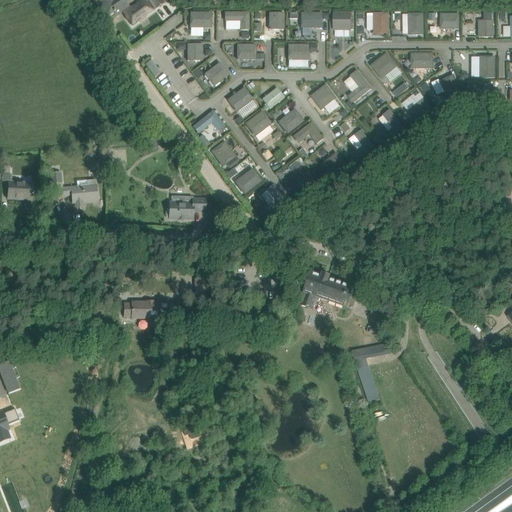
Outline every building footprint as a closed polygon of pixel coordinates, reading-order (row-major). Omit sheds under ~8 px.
[(92,0),(106,21),(110,18),(111,19),(120,13),(119,12),(128,6),(124,0),(92,0)] [(148,3),(145,0),(143,0),(123,14),(132,26),(153,11),(148,3)] [(149,2),(156,11),(166,3),(163,0),(145,0),(148,3),(149,2)] [(211,28),(211,14),(191,13),(191,28),(197,28),(198,29),(199,29),(200,28),(211,28)] [(249,30),(248,13),(225,13),(225,15),(225,17),(225,18),(225,20),(225,22),(240,21),(240,30),(249,30)] [(351,30),(351,13),(333,13),(333,30),(351,30)] [(484,21),(479,21),(479,38),(493,38),(493,21),(492,21),(492,13),(484,13),(484,21)] [(283,30),(284,14),(269,14),(269,30),(283,30)] [(322,14),(302,14),(302,28),(302,36),(312,36),(312,28),(322,28),(322,14)] [(389,32),(389,14),(374,14),(374,30),(377,30),(381,33),(381,35),(385,36),(386,36),(388,36),(389,35),(389,33),(389,32)] [(423,34),(423,14),(408,15),(409,35),(410,35),(412,35),(413,35),(415,35),(417,35),(419,35),(421,35),(422,34),(423,34)] [(459,29),(459,15),(441,15),(440,29),(459,29)] [(202,45),(187,45),(188,61),(200,61),(200,59),(202,59),(202,45)] [(255,60),(255,46),(237,46),(237,60),(255,60)] [(309,46),(288,46),(288,60),(288,68),(308,68),(308,60),(309,60),(309,46)] [(433,69),(433,54),(415,54),(414,53),(411,53),(411,54),(411,57),(411,58),(411,62),(414,62),(417,66),(417,69),(433,69)] [(397,67),(387,54),(374,64),(373,64),(371,66),(371,67),(373,69),(374,69),(377,73),(379,71),(383,74),(385,76),(397,67)] [(480,58),(471,58),(471,78),(480,78),(495,78),(495,58),(480,58)] [(151,61),(146,65),(155,77),(159,73),(151,61)] [(228,76),(219,64),(205,75),(213,87),(228,76)] [(371,89),(357,72),(356,73),(354,73),(353,74),(352,76),(351,77),(360,88),(348,97),(353,103),(371,89)] [(440,82),(449,100),(462,94),(453,76),(440,82)] [(426,84),(422,87),(427,93),(431,90),(426,84)] [(336,99),(326,86),(311,97),(318,106),(319,107),(319,108),(320,110),(322,110),(324,109),(324,107),(336,99)] [(244,89),(228,101),(236,112),(253,100),(244,89)] [(276,89),(262,100),(270,110),(284,98),(276,89)] [(417,90),(412,94),(413,95),(416,98),(420,95),(417,90)] [(415,121),(416,122),(417,123),(433,110),(424,99),(408,112),(409,113),(409,114),(410,116),(412,117),(413,118),(414,120),(415,121)] [(350,101),(346,104),(352,112),(356,109),(350,101)] [(294,110),(278,123),(287,134),(303,122),(302,121),(302,119),(301,118),(299,117),(298,115),(298,114),(296,112),(295,111),(294,110)] [(383,136),(389,143),(405,130),(390,111),(388,112),(387,112),(385,114),(385,115),(383,116),(393,129),(383,136)] [(224,126),(213,112),(193,127),(198,134),(211,123),(218,131),(224,126)] [(262,112),(246,125),(247,127),(248,128),(249,129),(251,132),(252,133),(253,135),(254,136),(255,136),(271,124),(262,112)] [(293,137),(294,138),(295,140),(296,141),(297,142),(298,143),(309,135),(317,144),(323,139),(311,123),(293,137)] [(345,123),(340,127),(344,132),(349,128),(345,123)] [(351,156),(356,162),(375,148),(361,131),(360,132),(358,133),(357,134),(356,135),(355,136),(363,147),(351,156)] [(203,137),(200,140),(205,147),(208,144),(203,137)] [(153,138),(147,141),(153,150),(158,147),(153,138)] [(382,138),(377,141),(381,146),(386,142),(382,138)] [(221,145),(211,152),(222,167),(235,157),(227,146),(227,145),(225,142),(224,142),(222,144),(221,145)] [(303,149),(299,152),(304,159),(308,156),(303,149)] [(322,165),(332,178),(346,166),(336,154),(322,165)] [(234,160),(227,166),(230,169),(237,164),(234,160)] [(32,183),(9,182),(9,166),(3,166),(2,184),(9,185),(8,199),(31,200),(32,183)] [(238,166),(227,174),(230,179),(237,173),(236,173),(241,169),(238,166)] [(249,172),(235,183),(244,195),(261,182),(260,180),(260,179),(258,176),(257,176),(255,173),(255,172),(253,170),(252,170),(250,171),(249,172)] [(295,188),(302,197),(318,184),(309,173),(296,182),(295,183),(292,184),(292,186),(294,188),(295,188)] [(96,179),(87,180),(87,179),(76,180),(77,187),(64,188),(65,197),(72,196),(72,204),(75,203),(76,208),(85,207),(85,202),(98,201),(96,179)] [(62,183),(50,185),(52,198),(63,197),(65,197),(64,188),(62,188),(62,183)] [(265,209),(271,215),(287,203),(274,186),(271,188),(269,188),(266,190),(266,192),(269,195),(270,195),(275,201),(265,209)] [(206,200),(193,200),(193,204),(170,203),(169,210),(167,211),(167,216),(169,217),(169,219),(178,219),(178,220),(184,220),(193,220),(193,212),(206,212),(206,200)] [(266,213),(261,216),(265,221),(270,218),(266,213)] [(311,274),(312,274),(300,306),(313,311),(317,300),(320,301),(321,298),(352,309),(359,290),(329,280),(330,277),(315,272),(314,274),(311,273),(311,274)] [(175,316),(175,305),(167,305),(167,303),(132,303),(132,305),(125,305),(125,316),(131,316),(131,318),(167,318),(167,316),(175,316)] [(386,314),(373,309),(371,316),(383,320),(386,314)] [(353,351),(355,361),(391,354),(389,345),(353,351)] [(372,379),(381,376),(379,370),(370,373),(372,379)] [(8,394),(20,389),(13,372),(7,375),(9,380),(3,382),(8,394)] [(14,410),(2,415),(1,413),(0,413),(0,435),(7,433),(7,431),(9,430),(6,425),(18,420),(14,410)] [(30,434),(18,422),(0,440),(0,452),(6,458),(30,434)] [(27,451),(32,455),(41,444),(36,440),(27,451)]
